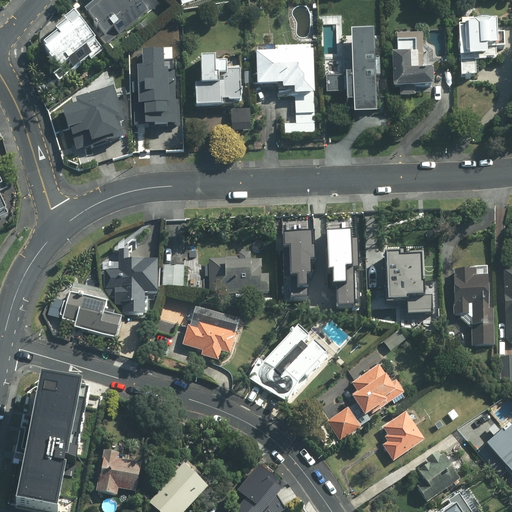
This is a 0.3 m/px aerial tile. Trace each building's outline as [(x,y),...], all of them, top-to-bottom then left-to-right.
[(102,0),(91,10),(95,15),(94,16),(109,34),(148,1),(147,0),(102,0)] [(108,48),(80,12),(60,27),(64,32),(45,47),(68,77),(108,48)] [(459,76),(481,75),(480,61),(501,60),(501,47),(510,47),(509,32),(504,32),(504,23),(458,25),(459,76)] [(379,29),(355,30),(357,71),(350,72),(350,75),(329,76),(330,95),(347,94),(348,103),(358,102),(359,116),(383,115),(379,29)] [(400,52),(397,52),(398,88),(402,88),(402,97),(419,96),(419,87),(440,86),(440,68),(428,69),(426,32),(399,33),(400,52)] [(139,62),(142,125),(179,124),(177,60),(169,61),(168,49),(147,50),(147,62),(139,62)] [(317,51),(260,53),(261,85),(287,84),(287,89),(298,89),(298,95),(319,94),(317,51)] [(202,83),(197,84),(199,108),(227,106),(227,100),(233,100),(233,102),(246,101),(244,70),(233,70),(232,62),(221,63),(220,56),(200,57),(202,83)] [(95,143),(131,133),(117,85),(79,96),(81,103),(65,108),(74,138),(76,137),(80,150),(96,146),(95,143)] [(316,95),(296,96),(297,124),(287,124),(287,134),(318,133),(316,95)] [(253,111),(232,111),(233,132),(253,132),(253,111)] [(0,212),(10,208),(0,189),(0,184),(8,181),(0,165),(0,212)] [(337,287),(337,308),(362,308),(361,235),(353,235),(353,228),(326,229),(327,273),(333,273),(333,287),(337,287)] [(282,233),(284,298),(308,297),(307,276),(312,275),(312,264),(316,264),(315,229),(301,230),(301,233),(282,233)] [(150,313),(150,293),(162,293),(162,259),(132,259),(133,250),(120,250),(120,270),(107,270),(107,293),(118,293),(118,304),(129,304),(129,313),(150,313)] [(243,258),(212,259),(213,293),(229,293),(229,296),(273,294),(273,275),(266,275),(265,260),(255,260),(255,253),(243,254),(243,258)] [(410,253),(388,254),(390,303),(408,303),(409,317),(438,316),(437,291),(429,292),(427,256),(410,256),(410,253)] [(187,265),(166,264),(166,286),(187,287),(187,265)] [(476,269),(458,270),(458,315),(471,315),(472,348),(497,347),(497,310),(493,310),(492,276),(476,276),(476,269)] [(113,303),(74,293),(66,324),(122,339),(127,317),(111,313),(113,303)] [(192,321),(185,346),(206,351),(205,356),(222,361),(224,352),(234,355),(240,334),(192,321)] [(332,354),(303,326),(267,363),(262,360),(250,379),(291,403),(299,388),(332,354)] [(386,344),(392,352),(404,344),(398,335),(386,344)] [(511,357),(501,358),(500,387),(511,387),(511,357)] [(360,392),(355,395),(371,418),(408,393),(400,381),(396,384),(391,375),(389,377),(382,365),(354,384),(360,392)] [(43,376),(18,502),(59,510),(84,384),(43,376)] [(363,428),(350,408),(328,422),(341,442),(363,428)] [(429,441),(409,412),(385,428),(390,436),(388,438),(391,442),(385,446),(397,462),(429,441)] [(511,426),(480,453),(501,478),(509,472),(511,476),(511,426)] [(146,463),(122,458),(123,454),(108,451),(99,490),(121,495),(122,488),(140,492),(146,463)] [(418,486),(430,503),(464,480),(447,455),(444,457),(441,452),(429,460),(432,465),(422,472),(427,480),(418,486)] [(193,511),(217,488),(192,464),(153,503),(162,511),(193,511)] [(287,511),(272,495),(278,490),(264,475),(248,489),(246,487),(236,495),(250,511),(287,511)] [(474,511),(463,494),(449,503),(452,506),(443,511),(439,511),(438,511),(474,511)]
